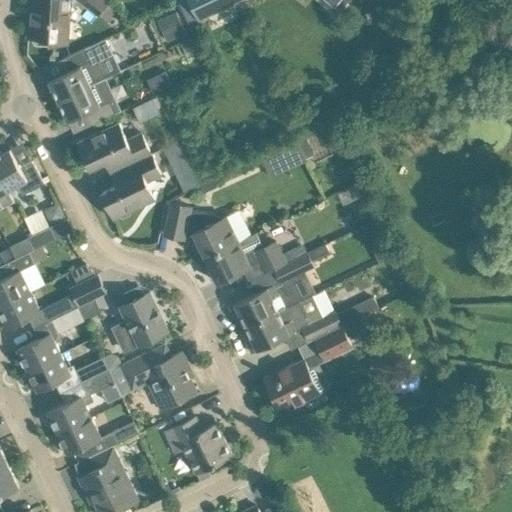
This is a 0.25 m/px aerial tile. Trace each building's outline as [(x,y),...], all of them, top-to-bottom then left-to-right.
[(108,0),(33,0),(33,7),(30,7),(29,13),(28,36),(32,36),(33,41),(34,43),(37,44),(49,45),(50,41),(67,42),(70,5),(72,5),(75,0),(80,0),(98,14),(108,0)] [(190,0),(178,0),(188,20),(198,16),(190,0)] [(190,0),(198,16),(199,19),(239,0),(190,0)] [(176,11),(157,19),(167,41),(185,33),(176,11)] [(68,70),(49,79),(53,88),(50,89),(54,97),(57,96),(58,99),(105,78),(120,71),(105,38),(90,45),(62,58),(68,70)] [(196,53),(190,39),(181,43),(187,56),(196,53)] [(60,103),(57,104),(61,112),(64,111),(68,120),(87,111),(93,123),(120,110),(105,78),(58,99),(60,103)] [(111,172),(117,169),(151,153),(141,132),(127,139),(119,122),(78,141),(80,145),(78,148),(82,156),(85,156),(90,167),(105,160),(111,172)] [(290,166),(307,158),(300,141),(282,149),(290,166)] [(0,168),(10,188),(17,184),(22,194),(44,182),(32,160),(20,166),(10,148),(2,152),(0,150),(0,149),(0,168)] [(181,149),(166,156),(172,169),(187,162),(181,149)] [(151,153),(117,169),(111,172),(117,184),(102,191),(114,217),(155,198),(147,181),(161,174),(151,153)] [(0,193),(10,188),(0,168),(0,193)] [(214,178),(199,185),(203,193),(217,186),(214,178)] [(58,201),(43,209),(51,224),(65,217),(58,201)] [(240,208),(226,215),(217,219),(214,212),(190,207),(191,205),(171,201),(164,233),(184,237),(186,228),(194,230),(193,231),(205,255),(252,233),(240,208)] [(50,225),(32,234),(27,236),(29,239),(22,242),(23,245),(15,249),(19,256),(29,250),(34,249),(56,237),(50,225)] [(276,240),(264,246),(256,231),(252,233),(205,255),(199,258),(204,269),(210,266),(218,281),(250,266),(250,265),(261,260),(266,271),(286,262),(307,252),(304,245),(283,255),(276,240)] [(279,281),(247,296),(229,305),(235,317),(240,314),(246,326),(297,301),(303,298),(292,276),(314,265),(311,259),(329,251),(326,243),(274,269),(279,281)] [(0,304),(30,290),(21,269),(35,262),(29,250),(19,256),(16,257),(0,264),(0,268),(4,276),(0,278),(0,304)] [(96,274),(86,262),(70,270),(77,284),(90,278),(96,274)] [(90,278),(79,283),(70,287),(78,304),(105,290),(97,274),(96,274),(90,278)] [(139,343),(155,335),(168,329),(149,291),(144,294),(142,289),(138,286),(123,293),(123,298),(125,303),(121,305),(127,319),(113,326),(124,349),(138,342),(139,343)] [(30,290),(0,304),(0,312),(7,327),(41,311),(30,290)] [(301,326),(302,328),(308,339),(378,305),(373,296),(366,299),(367,300),(345,311),(345,310),(337,313),(336,310),(301,326)] [(297,301),(246,326),(251,337),(246,340),(252,352),(270,343),(297,330),(292,320),(304,314),(297,301)] [(78,305),(51,318),(58,332),(85,319),(78,305)] [(353,346),(342,324),(313,337),(320,350),(304,358),(304,357),(264,377),(281,410),(320,391),(309,367),(324,360),(353,346)] [(27,369),(61,353),(50,331),(17,348),(27,369)] [(146,351),(127,359),(122,362),(110,368),(122,394),(123,394),(122,391),(132,386),(132,388),(147,381),(160,408),(197,390),(187,369),(191,367),(182,350),(152,364),(146,351)] [(111,352),(103,356),(109,369),(110,368),(122,362),(118,354),(111,352)] [(71,374),(61,353),(27,369),(37,390),(71,374)] [(82,382),(109,369),(103,356),(76,369),(82,382)] [(401,357),(371,358),(371,372),(401,371),(401,357)] [(115,381),(109,369),(82,382),(88,394),(115,381)] [(57,432),(91,416),(81,394),(47,411),(57,432)] [(196,415),(182,422),(165,430),(175,451),(184,446),(196,471),(232,454),(217,422),(202,429),(196,415)] [(101,437),(91,416),(57,432),(68,453),(101,437)] [(118,442),(126,438),(139,431),(134,420),(112,430),(118,442)] [(80,474),(78,475),(91,502),(95,500),(100,511),(110,511),(134,501),(125,483),(120,473),(125,470),(112,444),(91,455),(97,467),(80,474)] [(0,467),(8,463),(0,446),(0,467)] [(8,463),(0,467),(0,509),(2,508),(0,503),(0,494),(19,486),(8,463)]
